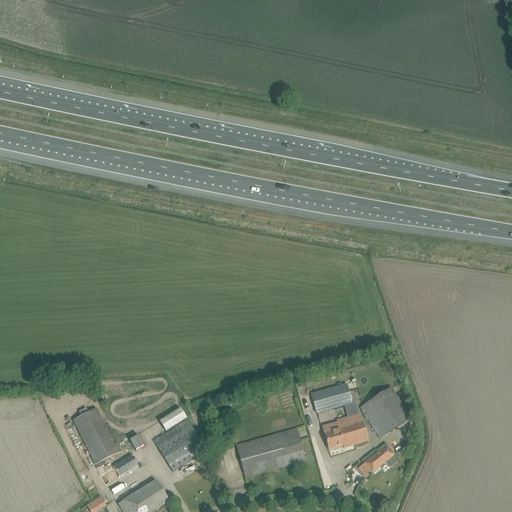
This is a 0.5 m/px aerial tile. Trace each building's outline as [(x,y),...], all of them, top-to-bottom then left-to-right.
[(346,383),(310,393),(315,413),(352,402),(346,383)] [(360,407),(380,438),(410,420),(390,388),(360,407)] [(72,420),(94,464),(116,453),(93,409),(72,420)] [(159,422),(166,433),(187,419),(180,409),(159,422)] [(332,425),(323,428),(329,450),(343,446),(344,448),(354,445),(365,442),(358,415),(346,418),(336,421),(337,424),(339,430),(334,432),(332,425)] [(153,441),(168,465),(173,473),(207,452),(187,420),(153,441)] [(236,446),(242,469),(245,478),(305,461),(296,429),(236,446)] [(387,445),(360,467),(368,477),(395,454),(387,445)] [(98,477),(104,486),(136,465),(130,456),(98,477)] [(118,504),(123,511),(153,511),(169,502),(156,480),(118,504)] [(89,511),(94,511),(104,506),(99,498),(86,506),(89,511)]
